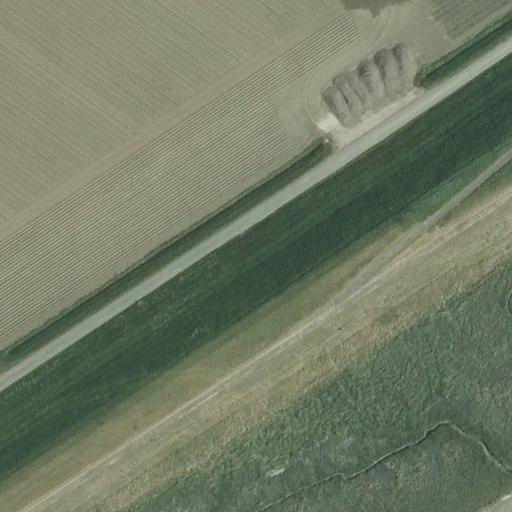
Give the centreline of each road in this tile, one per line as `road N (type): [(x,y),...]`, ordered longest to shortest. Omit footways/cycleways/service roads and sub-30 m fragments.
road 1 (unclassified): [(0,387),(511,42)]
road 2 (track): [(293,345),(41,511)]
road 3 (track): [(293,345),(511,198)]
